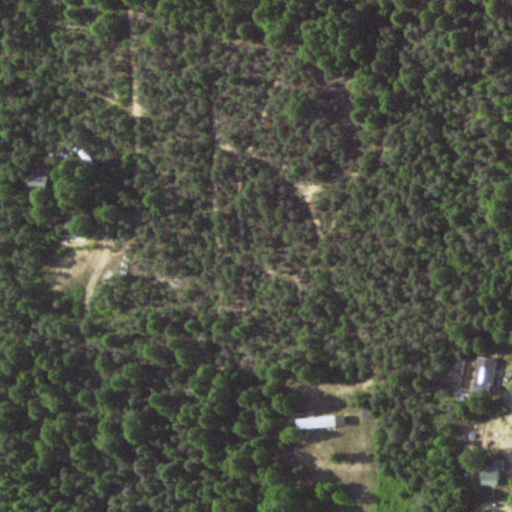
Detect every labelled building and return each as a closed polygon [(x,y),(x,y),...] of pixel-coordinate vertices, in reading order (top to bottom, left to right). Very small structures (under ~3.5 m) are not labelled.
[(27,189),(45,193),(51,164),(34,160),(27,189)] [(65,237),(81,237),(81,221),(65,220),(65,237)] [(497,359),(478,356),(474,391),(492,394),(497,359)] [(296,420),(298,431),(336,425),(335,415),(296,420)] [(493,464),(481,465),(481,485),(498,484),(498,472),(504,472),(503,459),(493,459),(493,464)]
